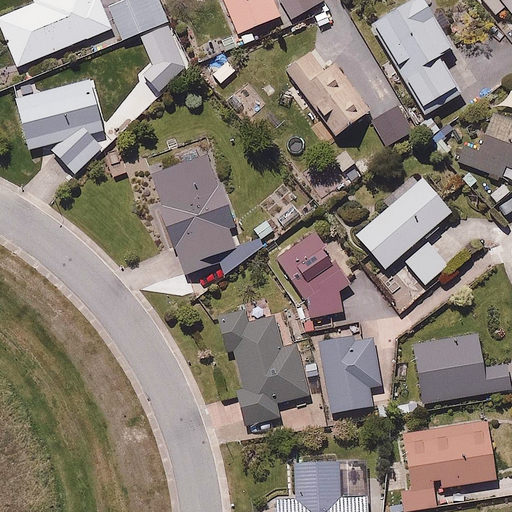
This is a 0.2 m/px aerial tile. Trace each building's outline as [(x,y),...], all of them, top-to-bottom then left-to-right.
[(0,23),(18,68),(114,30),(101,0),(28,0),(0,11),(0,23)] [(166,0),(120,0),(110,5),(126,44),(176,22),(166,0)] [(277,0),(225,0),(240,36),(285,18),(277,0)] [(326,0),(280,0),(295,21),(326,0)] [(431,0),(408,0),(374,21),(428,108),(463,86),(443,54),(459,44),(431,0)] [(511,0),(481,0),(494,15),(506,5),(511,11),(511,0)] [(314,49),(288,68),(337,138),(375,111),(335,55),(324,63),(314,49)] [(222,87),(241,70),(226,53),(207,70),(222,87)] [(33,148),(45,145),(78,174),(104,142),(92,133),(106,129),(93,77),(19,96),(33,148)] [(435,113),(419,125),(441,154),(457,142),(435,113)] [(511,120),(491,113),(483,136),(469,131),(459,160),(505,176),(509,164),(511,165),(511,120)] [(167,202),(158,206),(191,279),(241,256),(231,232),(242,227),(208,152),(155,175),(167,202)] [(458,210),(427,174),(355,234),(388,272),(405,257),(429,286),(457,263),(431,233),(458,210)] [(321,227),(276,257),(310,307),(313,318),(345,309),(340,288),(364,272),(341,237),(332,243),(321,227)] [(227,351),(236,349),(244,386),(235,388),(243,424),(284,415),(281,401),(314,394),(303,344),(284,348),(277,314),(221,326),(227,351)] [(354,335),(316,340),(328,416),(374,408),(371,388),(384,386),(376,338),(355,341),(354,335)] [(424,405),(511,393),(506,360),(486,363),(483,338),(415,348),(424,405)] [(488,417),(405,428),(413,486),(398,488),(401,511),(441,506),(438,486),(497,478),(488,417)] [(279,511),(373,511),(372,492),(345,493),(344,459),(299,460),(300,497),(279,497),(279,511)]
